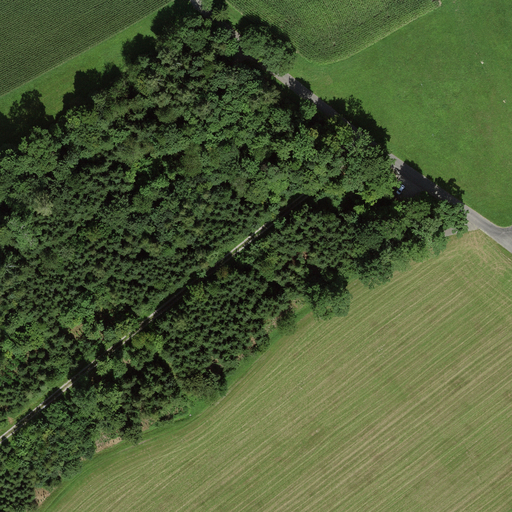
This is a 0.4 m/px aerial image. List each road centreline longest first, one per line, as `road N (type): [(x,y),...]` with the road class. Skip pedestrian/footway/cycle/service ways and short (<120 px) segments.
road 1 (track): [(367,145),(0,442)]
road 2 (unclassified): [(196,0),(367,145),(502,239)]
